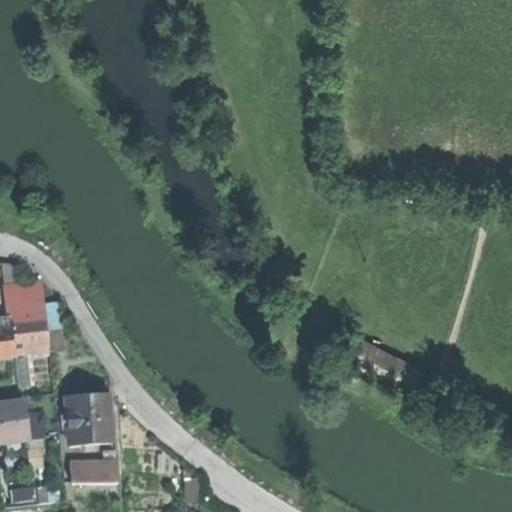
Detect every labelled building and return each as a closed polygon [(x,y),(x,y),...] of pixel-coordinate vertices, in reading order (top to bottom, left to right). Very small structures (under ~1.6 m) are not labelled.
[(21,297),(23,311),(46,309),(46,305),(43,279),(34,280),(22,281),(23,286),(8,287),(9,298),(21,297)] [(46,305),(46,309),(48,331),(63,330),(60,304),(46,305)] [(11,317),(12,327),(14,350),(50,347),(48,331),(46,309),(23,311),(10,313),(11,317)] [(0,318),(0,328),(12,327),(11,317),(0,318)] [(0,357),(15,356),(14,350),(12,327),(0,328),(0,357)] [(339,356),(423,403),(433,385),(348,338),(339,356)] [(67,397),(70,445),(85,444),(96,444),(113,443),(111,394),(87,396),(67,397)] [(25,401),(0,404),(0,442),(9,441),(10,449),(23,447),(22,439),(31,438),(28,419),(25,401)] [(96,452),(96,444),(85,444),(86,453),(96,452)] [(106,452),(106,468),(119,468),(119,452),(106,452)] [(73,468),(74,485),(119,485),(119,468),(106,468),(73,468)]
